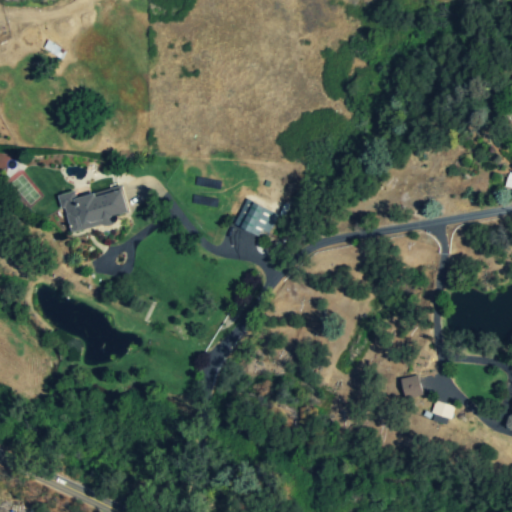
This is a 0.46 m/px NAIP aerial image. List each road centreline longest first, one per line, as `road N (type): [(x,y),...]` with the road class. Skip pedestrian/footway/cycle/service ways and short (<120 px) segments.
road 1 (residential): [(165,511),(228,336),(283,263),(351,238),(511,212)]
road 2 (primary): [(0,457),(119,511)]
